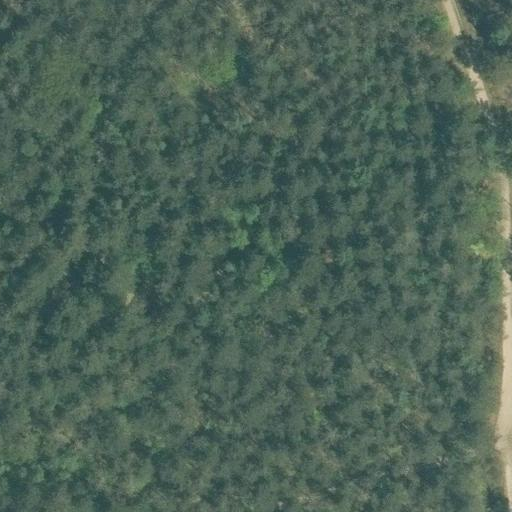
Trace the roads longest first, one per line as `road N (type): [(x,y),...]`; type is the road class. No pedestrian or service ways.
road 1 (track): [(502,511),(493,151),(443,0)]
road 2 (track): [(290,511),(498,423)]
